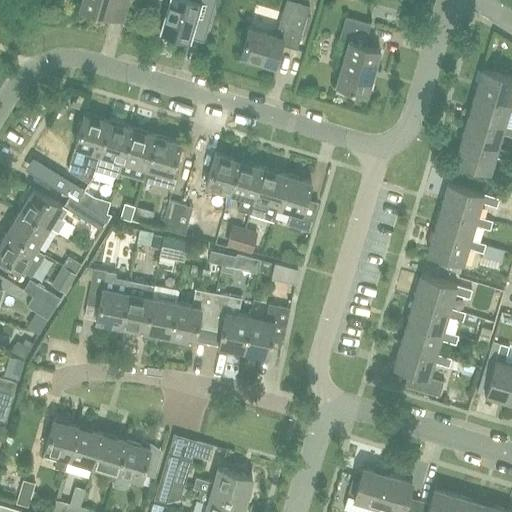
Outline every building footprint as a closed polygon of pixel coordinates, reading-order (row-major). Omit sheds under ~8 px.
[(115,0),(128,0),(129,0),(128,0),(81,0),(79,7),(110,16),(115,0)] [(169,0),(160,32),(189,41),(190,37),(203,41),(211,16),(215,0),(169,0)] [(297,49),(306,16),(310,5),(291,0),(286,0),(283,9),(276,35),(248,27),(239,56),(274,66),(281,44),(297,49)] [(366,93),(379,50),(364,46),(371,23),(346,16),(339,37),(348,40),(335,84),(366,93)] [(511,77),(483,69),(476,92),(511,103),(511,102),(511,77)] [(511,102),(511,103),(476,92),(469,115),(505,126),(509,111),(511,112),(511,102)] [(99,153),(109,120),(84,113),(74,146),(68,168),(88,180),(92,174),(93,172),(94,169),(99,153)] [(511,127),(505,126),(469,115),(463,138),(498,149),(503,134),(511,137),(511,127)] [(119,172),(133,127),(109,120),(99,153),(94,169),(118,176),(119,172)] [(119,172),(143,179),(156,134),(133,127),(119,172)] [(172,170),(181,141),(156,134),(143,179),(156,183),(173,188),(178,171),(172,170)] [(511,156),(511,152),(498,149),(463,138),(455,162),(491,173),(496,158),(510,162),(511,156)] [(230,192),(240,160),(215,152),(206,184),(230,192)] [(254,199),(264,167),(240,160),(230,192),(241,195),(237,209),(249,213),(253,199),(254,199)] [(277,206),(287,174),(264,167),(254,199),(265,202),(260,217),(273,221),(277,206)] [(83,189),(84,187),(53,168),(45,179),(70,195),(76,199),(83,189)] [(307,198),(312,181),(287,174),(277,206),(291,211),(287,223),(310,230),(318,202),(307,198)] [(449,183),(442,207),(478,218),(482,203),(497,208),(500,198),(449,183)] [(88,206),(76,199),(56,186),(55,187),(69,196),(63,206),(67,209),(101,230),(108,219),(88,206)] [(32,187),(19,208),(57,232),(65,219),(62,217),(67,209),(63,206),(57,215),(55,214),(61,205),(32,187)] [(173,231),(181,204),(169,200),(161,227),(173,231)] [(130,220),(134,206),(124,203),(120,217),(130,220)] [(192,207),(181,204),(173,231),(184,234),(192,207)] [(493,222),(478,218),(442,207),(436,230),(471,240),(475,226),(491,230),(493,222)] [(35,247),(48,227),(57,233),(57,232),(19,208),(6,229),(35,247)] [(239,248),(244,231),(233,227),(229,245),(239,248)] [(0,255),(22,269),(35,247),(6,229),(0,238),(0,255)] [(484,253),(486,245),(471,240),(436,230),(428,253),(440,257),(463,263),(464,264),(469,248),(484,253)] [(256,234),(244,231),(239,248),(251,251),(256,234)] [(163,247),(165,236),(151,233),(149,245),(163,247)] [(176,238),(165,236),(163,247),(174,250),(176,238)] [(236,256),(225,253),(223,264),(233,267),(236,256)] [(62,265),(75,273),(81,263),(68,255),(62,265)] [(121,324),(130,279),(116,276),(117,272),(108,270),(95,267),(87,303),(100,306),(97,319),(121,324)] [(422,274),(415,298),(451,308),(455,294),(470,298),(473,289),(422,274)] [(30,279),(23,289),(54,308),(61,298),(30,279)] [(146,330),(153,296),(155,284),(131,279),(130,279),(121,324),(146,330)] [(491,303),(503,306),(508,285),(496,282),(491,303)] [(210,328),(217,292),(196,288),(192,305),(176,301),(169,335),(195,340),(198,326),(210,328)] [(243,350),(250,317),(239,314),(242,298),(217,292),(210,328),(221,331),(218,345),(243,350)] [(169,335),(176,301),(153,296),(146,330),(169,335)] [(466,313),(451,308),(415,298),(408,321),(444,331),(448,317),(463,321),(466,313)] [(283,343),(290,308),(269,303),(266,320),(250,317),(243,350),(268,356),(271,341),(283,343)] [(459,336),(444,331),(408,321),(402,344),(437,354),(441,340),(457,344),(459,336)] [(29,347),(15,339),(10,348),(24,356),(29,347)] [(453,359),(437,354),(402,344),(394,368),(410,372),(406,385),(440,396),(444,382),(430,377),(434,363),(450,367),(453,359)] [(509,401),(511,391),(511,363),(505,362),(510,346),(500,344),(485,394),(509,401)] [(0,376),(0,388),(13,392),(16,382),(0,376)] [(0,402),(9,405),(13,392),(0,388),(0,402)] [(69,459),(79,425),(55,418),(45,451),(57,455),(53,466),(64,470),(68,458),(69,459)] [(92,466),(103,432),(79,425),(69,459),(92,466)] [(113,486),(127,440),(103,432),(92,466),(105,470),(103,478),(114,481),(112,486),(113,486)] [(151,447),(127,440),(113,486),(124,489),(128,487),(130,477),(140,480),(151,447)] [(181,455),(168,452),(160,477),(173,481),(184,484),(192,459),(181,455)] [(377,511),(389,473),(364,466),(354,496),(349,495),(345,508),(359,511),(377,511)] [(219,467),(211,492),(246,502),(249,501),(252,492),(249,488),(253,477),(219,467)] [(415,511),(420,499),(408,495),(413,480),(389,473),(377,511),(415,511)] [(166,502),(173,481),(160,477),(154,498),(166,502)] [(23,479),(16,503),(28,506),(35,483),(23,479)] [(454,511),(460,494),(435,487),(430,502),(420,499),(415,511),(454,511)] [(245,511),(246,511),(244,506),(245,503),(246,502),(211,492),(200,489),(198,497),(200,501),(208,503),(205,511),(245,511)] [(480,511),(483,502),(460,494),(454,511),(480,511)] [(505,511),(507,509),(483,502),(480,511),(505,511)] [(78,511),(80,506),(70,503),(66,511),(78,511)]
